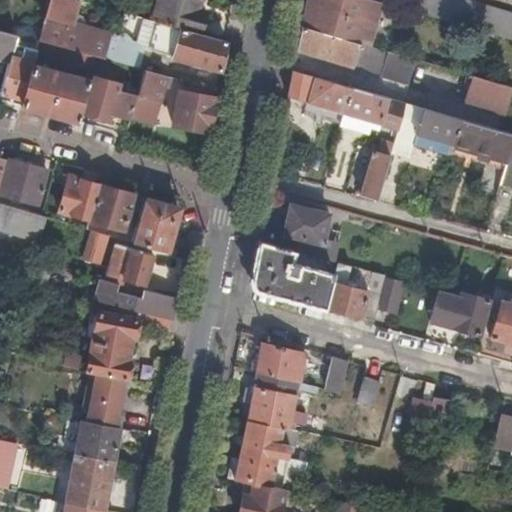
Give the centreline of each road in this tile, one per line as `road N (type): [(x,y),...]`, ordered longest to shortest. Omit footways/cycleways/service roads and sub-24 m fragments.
road 1 (tertiary): [(236,191),(167,511)]
road 2 (residential): [(511,248),(239,175)]
road 3 (residential): [(236,191),(0,126)]
road 4 (tertiary): [(273,0),(239,175)]
